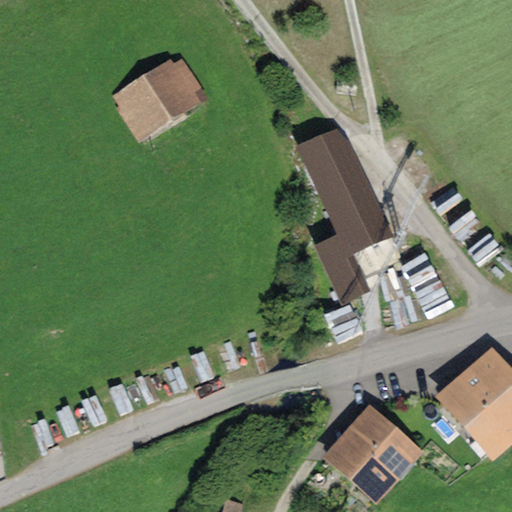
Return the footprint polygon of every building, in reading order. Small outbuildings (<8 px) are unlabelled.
[(139,145),(209,102),(183,60),(174,66),(171,61),(113,97),(120,108),(117,109),(139,145)] [(334,124),(297,141),(339,233),(344,231),(352,248),(392,230),(349,139),(334,124)] [(470,207),(448,224),(481,266),(503,249),(470,207)] [(344,231),(315,245),(342,304),(372,290),(352,248),(344,231)] [(412,263),(428,292),(443,283),(426,255),(412,263)] [(494,459),(511,442),(511,365),(492,343),(436,393),(494,459)] [(378,502),(424,449),(369,401),(323,453),(378,502)] [(227,497),(223,511),(242,511),(245,502),(227,497)]
